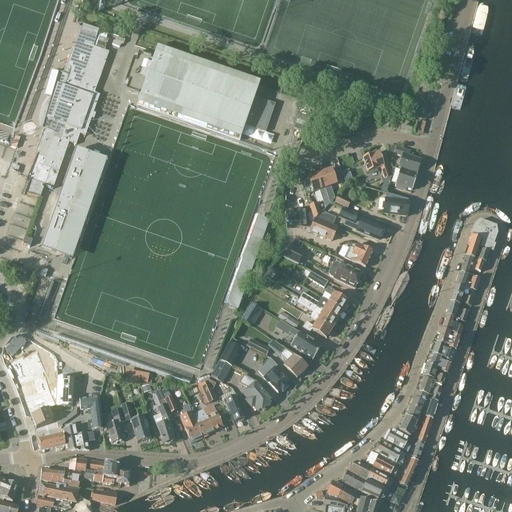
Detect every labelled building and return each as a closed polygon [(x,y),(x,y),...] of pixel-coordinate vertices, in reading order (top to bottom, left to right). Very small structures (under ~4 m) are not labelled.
[(35,155),(38,156),(34,165),(32,164),(31,170),(27,181),(28,179),(30,181),(25,195),(41,199),(45,187),(53,190),(69,143),(77,146),(80,135),(86,137),(100,96),(95,94),(109,53),(94,48),(96,39),(80,34),(74,50),(72,49),(64,73),(60,72),(60,71),(59,71),(52,97),(50,100),(48,101),(47,99),(46,100),(44,107),(45,107),(43,110),(42,113),(42,116),(41,120),(41,123),(42,126),(43,129),(40,137),(41,137),(43,130),(44,130),(35,155)] [(142,94),(138,104),(241,140),(245,126),(266,134),(276,105),(255,98),(260,85),(158,49),(154,59),(151,58),(152,57),(139,53),(136,62),(134,61),(135,58),(134,58),(126,82),(127,80),(130,81),(126,90),(139,94),(139,93),(142,94)] [(312,108),(294,102),(292,107),(311,114),(312,108)] [(428,108),(419,105),(414,104),(411,118),(425,121),(426,117),(430,118),(431,113),(427,112),(428,108)] [(304,113),(300,112),(294,129),(305,133),(310,119),(303,116),(304,113)] [(401,170),(403,171),(417,174),(421,161),(409,157),(410,152),(397,148),(395,155),(402,158),(399,170),(401,170)] [(390,179),(386,167),(384,168),(379,153),(372,156),(372,155),(363,159),(368,173),(378,170),(380,169),(385,180),(384,180),(381,192),(386,194),(390,179)] [(78,155),(46,249),(71,257),(103,164),(78,155)] [(340,168),(332,170),(332,172),(334,171),(337,178),(343,176),(340,168)] [(332,170),(319,174),(325,190),(326,194),(330,204),(334,200),(330,188),(337,185),(332,172),(332,170)] [(417,176),(417,174),(403,171),(401,170),(396,186),(397,186),(397,189),(404,191),(405,189),(413,191),(415,186),(418,176),(417,176)] [(325,190),(319,174),(308,178),(313,194),(320,191),(322,195),(321,195),(326,210),(330,205),(330,204),(326,194),(325,190)] [(408,201),(398,198),(386,195),(386,200),(385,200),(383,215),(407,218),(409,203),(408,203),(408,201)] [(338,196),(335,204),(348,210),(351,202),(338,196)] [(315,221),(315,220),(320,215),(317,204),(310,207),(315,221)] [(338,218),(354,225),(355,222),(358,216),(342,209),(338,218)] [(286,213),(287,231),(307,229),(306,211),(286,213)] [(320,215),(315,220),(332,227),(335,219),(324,214),(323,216),(320,215)] [(363,218),(358,216),(355,222),(361,224),(357,233),(378,241),(380,238),(382,238),(384,233),(382,232),(384,229),(375,225),(375,222),(363,218)] [(260,219),(257,218),(228,307),(229,307),(233,309),(238,310),(267,222),(264,221),(260,219)] [(332,227),(315,220),(310,233),(332,242),(337,229),(332,227)] [(470,237),(471,237),(481,241),(483,242),(480,248),(493,253),(495,246),(494,245),(498,234),(497,227),(480,221),(474,226),(470,237)] [(470,247),(467,256),(475,259),(475,260),(484,263),(485,264),(489,253),(482,251),(481,254),(477,253),(481,241),(471,237),(468,246),(470,247)] [(33,241),(26,239),(25,239),(23,245),(31,248),(33,241)] [(350,249),(345,259),(366,269),(373,253),(357,246),(354,251),(350,249)] [(287,252),(284,258),(298,265),(303,254),(290,247),(288,250),(287,252)] [(461,273),(462,273),(470,276),(472,269),(475,270),(475,272),(480,274),(484,263),(475,260),(475,259),(467,256),(466,259),(466,258),(461,273)] [(335,263),(333,265),(329,273),(329,276),(331,278),(334,279),(333,280),(355,291),(359,283),(361,283),(364,278),(362,276),(363,274),(341,264),(341,265),(337,263),(335,263)] [(328,283),(311,272),(307,279),(325,289),(328,283)] [(456,290),(453,297),(461,299),(463,296),(467,297),(464,305),(471,308),(475,295),(470,294),(471,291),(475,293),(476,293),(480,281),(473,278),(470,286),(467,284),(470,276),(462,273),(461,275),(461,274),(456,290)] [(265,278),(264,277),(259,287),(260,288),(263,290),(268,280),(265,278)] [(332,297),(328,304),(343,313),(344,312),(346,312),(348,308),(347,306),(349,304),(347,302),(348,300),(340,296),(339,297),(334,294),(335,292),(328,288),(325,293),(332,297)] [(303,294),(300,299),(338,322),(343,313),(328,304),(321,299),(318,303),(303,294)] [(446,318),(455,320),(459,322),(458,322),(465,324),(469,313),(462,311),(461,314),(457,312),(461,299),(453,297),(446,318)] [(311,318),(317,322),(332,331),(338,322),(300,299),(297,304),(311,312),(312,312),(314,313),(311,318)] [(299,325),(282,313),(278,319),(295,331),(299,325)] [(446,318),(442,331),(450,334),(453,335),(460,338),(463,330),(453,326),(455,320),(446,318)] [(332,331),(317,322),(313,328),(307,324),(304,329),(310,333),(311,331),(327,340),(332,331)] [(321,348),(292,329),(289,334),(296,338),(290,347),(313,361),(321,348)] [(438,345),(446,348),(449,349),(448,350),(455,352),(460,340),(453,337),(452,340),(448,338),(450,334),(442,331),(439,330),(437,335),(441,336),(438,345)] [(270,351),(251,341),(247,348),(267,358),(270,351)] [(232,368),(242,350),(230,344),(220,361),(231,367),(232,368)] [(452,364),(455,354),(445,351),(446,348),(438,345),(436,344),(432,356),(441,359),(441,360),(441,359),(445,361),(452,364)] [(280,356),(284,360),(288,363),(284,367),(297,380),(308,369),(301,362),(289,354),(285,351),(280,356)] [(11,364),(10,364),(10,365),(11,365),(20,384),(19,385),(20,385),(21,388),(25,400),(31,417),(50,409),(56,406),(50,391),(49,389),(48,386),(47,381),(46,377),(45,377),(44,374),(46,373),(46,372),(38,354),(38,353),(35,355),(24,360),(24,359),(24,358),(11,364)] [(432,356),(428,367),(437,370),(437,371),(447,375),(451,366),(440,362),(441,360),(441,359),(432,356)] [(263,379),(279,395),(282,392),(283,394),(288,389),(287,388),(290,385),(286,380),(288,378),(270,359),(266,363),(273,370),(263,379)] [(217,382),(222,385),(231,367),(220,361),(211,378),(217,382)] [(422,377),(433,381),(437,382),(439,376),(435,375),(437,371),(437,370),(428,367),(426,366),(422,377)] [(439,376),(437,382),(433,381),(433,383),(423,379),(419,391),(416,390),(416,391),(428,396),(430,391),(433,392),(435,389),(438,390),(439,387),(442,388),(445,378),(439,376)] [(271,401),(256,383),(243,377),(239,385),(249,390),(243,395),(248,401),(246,402),(251,409),(253,407),(258,413),(260,410),(261,411),(269,405),(268,404),(271,401)] [(56,407),(56,408),(73,409),(73,401),(74,384),(74,383),(67,383),(67,379),(57,378),(56,407)] [(211,378),(208,383),(212,392),(217,382),(211,378)] [(202,389),(209,404),(216,401),(212,392),(208,383),(201,386),(200,384),(196,386),(198,390),(202,389)] [(435,389),(433,392),(430,402),(430,403),(425,419),(422,431),(429,433),(438,405),(437,404),(442,391),(438,390),(435,389)] [(426,401),(430,402),(433,392),(430,391),(428,396),(416,391),(415,392),(405,416),(417,422),(426,401)] [(159,432),(163,445),(165,444),(169,445),(173,442),(175,441),(169,423),(174,421),(171,414),(167,406),(165,401),(163,397),(157,400),(161,408),(158,409),(160,415),(153,418),(159,432)] [(244,420),(246,419),(236,397),(224,402),(234,424),(238,423),(239,424),(244,422),(244,420)] [(103,431),(100,399),(80,401),(81,411),(91,410),(93,432),(103,431)] [(165,401),(167,406),(171,414),(176,412),(171,399),(165,401)] [(60,422),(57,423),(59,429),(61,429),(61,428),(62,428),(62,426),(77,415),(77,401),(73,401),(73,409),(73,412),(71,412),(72,414),(64,419),(60,422)] [(121,407),(122,410),(125,423),(131,422),(138,444),(151,440),(145,417),(135,420),(130,404),(121,407)] [(198,440),(203,438),(193,416),(192,414),(188,406),(183,408),(187,416),(181,419),(189,439),(192,445),(199,442),(198,440)] [(214,407),(193,416),(203,438),(223,429),(214,407)] [(50,409),(31,417),(35,427),(36,430),(38,429),(40,428),(51,424),(52,423),(52,422),(52,421),(52,419),(52,418),(51,415),(52,415),(50,409)] [(125,423),(122,410),(112,413),(115,423),(107,426),(106,423),(102,424),(105,434),(109,433),(113,445),(124,441),(119,425),(125,423)] [(38,429),(36,430),(38,436),(37,436),(41,452),(65,447),(61,429),(59,429),(57,423),(60,422),(57,415),(55,413),(52,418),(52,419),(52,421),(52,422),(52,423),(51,424),(40,428),(38,429)] [(406,419),(398,433),(409,438),(416,424),(406,419)] [(68,452),(79,452),(77,437),(75,428),(73,429),(72,425),(65,427),(66,430),(64,431),(67,446),(65,447),(66,451),(68,451),(68,452)] [(425,445),(429,433),(422,431),(418,443),(413,459),(420,461),(425,445)] [(408,440),(394,434),(391,432),(385,443),(403,452),(406,445),(410,448),(412,442),(408,440)] [(77,437),(79,452),(90,452),(88,444),(95,442),(93,434),(77,437)] [(380,444),(374,455),(378,457),(387,461),(392,450),(383,445),(380,444)] [(402,464),(403,461),(406,456),(392,450),(387,461),(395,466),(396,465),(400,467),(401,468),(403,464),(402,464)] [(387,461),(378,457),(372,468),(395,479),(397,476),(395,476),(400,467),(396,465),(395,466),(387,461)] [(77,460),(75,473),(80,474),(81,474),(85,474),(86,470),(87,462),(77,460)] [(400,486),(407,489),(419,464),(411,460),(400,486)] [(105,464),(87,462),(86,470),(96,471),(104,472),(105,464)] [(372,471),(357,463),(347,472),(367,482),(372,471)] [(105,464),(104,472),(103,479),(117,481),(118,472),(119,468),(105,464)] [(41,482),(63,487),(65,473),(49,471),(49,470),(46,469),(45,471),(42,470),(41,482)] [(80,474),(80,481),(94,483),(96,471),(86,470),(85,474),(81,474),(80,474)] [(114,487),(116,487),(117,481),(103,479),(104,472),(96,471),(94,483),(114,486),(114,487)] [(372,471),(367,482),(385,491),(388,493),(394,481),(389,479),(372,471)] [(130,474),(118,472),(117,481),(116,487),(120,488),(121,485),(125,485),(125,486),(130,487),(130,483),(129,482),(130,474)] [(342,483),(361,493),(367,482),(347,472),(342,483)] [(75,474),(65,473),(63,487),(78,490),(80,481),(80,474),(75,473),(75,474)] [(0,498),(12,504),(19,488),(7,483),(0,480),(0,498)] [(41,482),(50,484),(50,488),(41,486),(38,498),(37,508),(42,509),(56,511),(57,511),(57,510),(65,511),(71,510),(73,505),(76,505),(78,493),(80,491),(78,490),(63,487),(41,482)] [(367,482),(361,493),(361,494),(383,503),(388,493),(385,491),(367,482)] [(316,499),(324,498),(335,499),(337,500),(338,499),(349,505),(352,507),(352,505),(357,497),(343,489),(343,488),(333,483),(327,494),(322,493),(320,493),(315,495),(316,499)] [(92,501),(116,506),(117,494),(104,492),(105,489),(98,488),(97,491),(94,490),(92,501)] [(347,511),(349,505),(338,499),(337,500),(335,499),(324,498),(322,511),(347,511)] [(349,505),(347,511),(377,511),(380,505),(360,500),(358,507),(352,505),(352,507),(349,505)]
